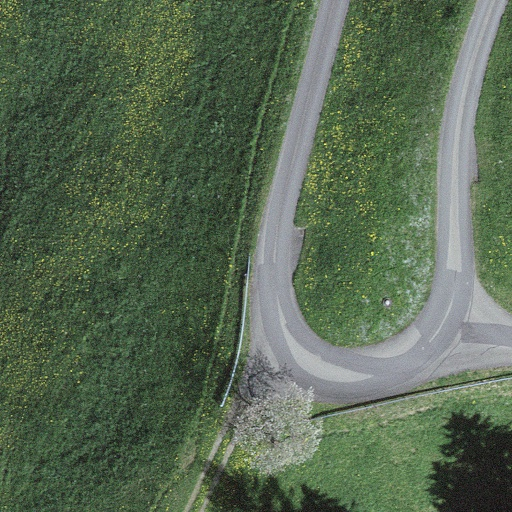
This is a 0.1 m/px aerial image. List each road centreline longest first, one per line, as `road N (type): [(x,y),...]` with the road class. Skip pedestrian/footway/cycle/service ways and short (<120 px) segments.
road 1 (track): [(493,0),(455,143),(454,328),(391,365),(346,374),(325,371),(295,350),(281,328),(271,280),(280,205),(334,0)]
road 2 (track): [(196,511),(281,328)]
